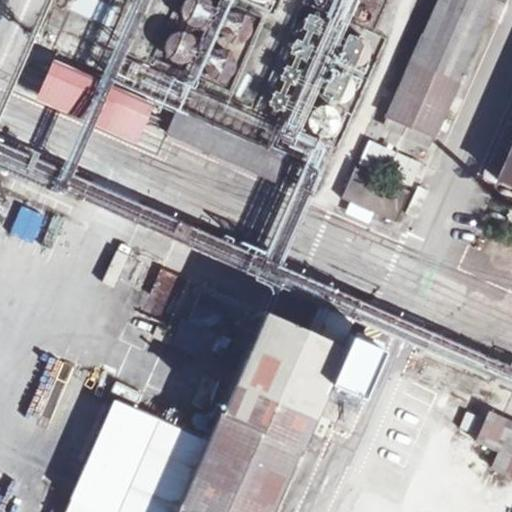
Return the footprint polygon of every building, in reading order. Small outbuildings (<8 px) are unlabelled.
[(88,0),(75,0),(67,19),(115,40),(126,16),(88,0)] [(503,0),(447,0),(396,112),(383,107),(375,124),(436,150),(503,0)] [(143,133),(154,109),(43,60),(32,84),(143,133)] [(334,107),(357,102),(350,73),(322,79),(329,107),(305,112),(312,142),(341,135),(334,107)] [(185,123),(154,109),(143,133),(175,146),(185,123)] [(511,122),(484,182),(511,194),(511,122)] [(185,123),(175,146),(282,193),(292,169),(185,123)] [(412,207),(356,181),(342,212),(399,238),(412,207)] [(9,233),(33,243),(44,216),(20,206),(9,233)] [(191,288),(167,278),(147,323),(171,333),(191,288)] [(276,511),(346,357),(267,323),(211,449),(183,511),(276,511)] [(371,353),(361,339),(348,348),(359,362),(371,353)] [(500,413),(511,415),(511,401),(504,399),(500,413)] [(87,511),(183,511),(211,449),(120,408),(76,507),(87,511)] [(511,429),(467,410),(457,434),(500,453),(489,475),(511,485),(511,429)] [(469,509),(491,460),(443,439),(421,488),(469,509)]
